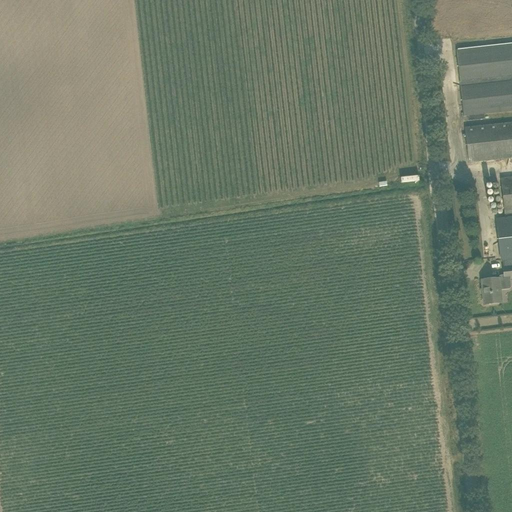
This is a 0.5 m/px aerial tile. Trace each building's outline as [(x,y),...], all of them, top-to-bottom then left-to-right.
[(511,44),(456,50),(463,117),(467,116),(468,122),(485,120),(484,114),(511,111),(511,44)] [(511,158),(511,123),(465,129),(469,163),(511,158)] [(511,178),(501,180),(505,214),(511,213),(511,178)] [(511,213),(505,214),(505,218),(497,219),(501,253),(499,253),(500,258),(502,258),(502,261),(511,259),(511,213)] [(511,278),(511,267),(503,268),(504,279),(511,278)] [(499,279),(481,281),(484,306),(502,304),(499,279)]
